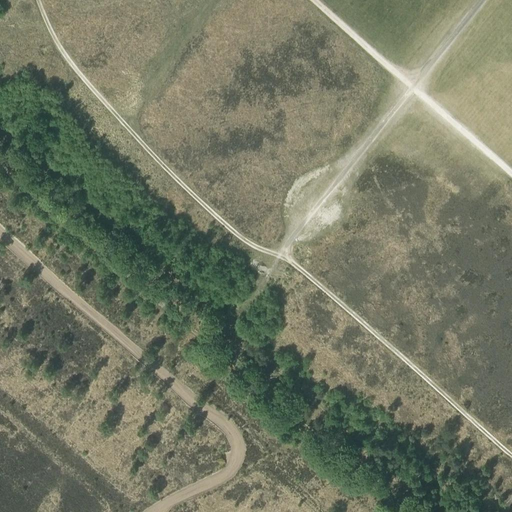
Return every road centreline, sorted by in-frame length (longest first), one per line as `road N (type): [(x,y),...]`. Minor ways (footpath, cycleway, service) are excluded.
road 1 (track): [(0,165),(399,511)]
road 2 (track): [(0,235),(230,432),(238,454),(229,470),(161,511)]
road 3 (track): [(132,133),(150,77),(213,0)]
